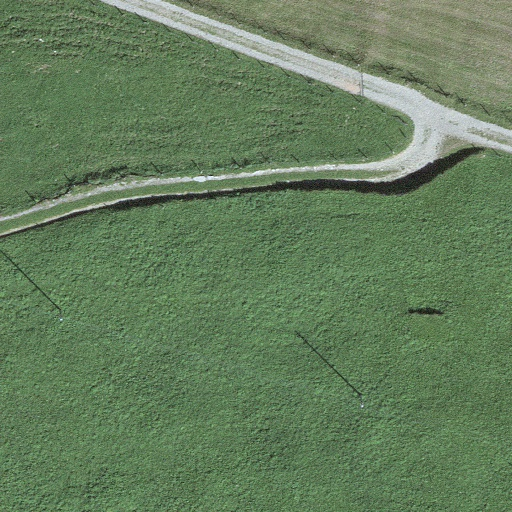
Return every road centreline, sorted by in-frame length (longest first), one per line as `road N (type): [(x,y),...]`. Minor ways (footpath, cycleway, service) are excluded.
road 1 (track): [(466,120),(432,158),(378,177),(161,200),(0,243)]
road 2 (unclassified): [(128,0),(511,135)]
